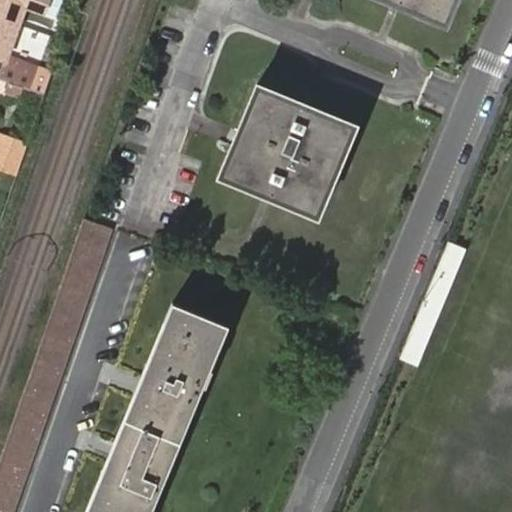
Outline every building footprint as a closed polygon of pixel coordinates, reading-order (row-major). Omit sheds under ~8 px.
[(0,0),(0,58),(5,60),(18,24),(25,6),(43,13),(46,5),(60,11),(63,0),(0,0)] [(383,0),(393,4),(396,5),(400,7),(446,26),(446,25),(441,23),(448,5),(453,7),(454,6),(449,4),(450,0),(383,0)] [(46,5),(43,13),(58,17),(60,11),(46,5)] [(441,23),(446,25),(453,7),(448,5),(441,23)] [(5,60),(0,74),(0,78),(33,91),(44,95),(52,71),(8,55),(5,60)] [(257,85),(219,177),(264,196),(317,218),(355,127),(355,126),(257,85)] [(0,152),(22,160),(27,146),(0,137),(0,152)] [(0,170),(17,176),(22,160),(0,152),(0,170)] [(0,511),(22,511),(113,225),(84,216),(0,481),(0,511)] [(466,249),(449,242),(400,359),(417,366),(466,249)] [(111,462),(108,460),(85,511),(143,511),(151,495),(157,498),(157,497),(151,494),(156,481),(163,484),(163,483),(156,480),(164,463),(170,466),(171,465),(164,462),(173,440),(179,443),(180,441),(174,439),(183,416),(189,419),(190,418),(183,415),(191,398),(197,401),(197,400),(191,397),(196,384),(203,387),(203,386),(196,384),(204,366),(210,369),(211,368),(204,366),(213,344),(220,346),(228,326),(227,325),(225,330),(171,308),(173,303),(141,378),(145,379),(155,384),(147,401),(146,400),(138,397),(134,395),(114,443),(118,445),(122,447),(128,448),(121,466),(114,463),(111,462)] [(227,325),(173,303),(171,308),(225,330),(227,325)] [(211,368),(220,346),(213,344),(204,366),(211,368)] [(203,386),(210,369),(204,366),(196,384),(203,386)] [(146,400),(147,401),(155,384),(145,379),(141,378),(134,395),(138,397),(146,400)] [(197,400),(203,387),(196,384),(191,397),(197,400)] [(190,418),(197,401),(191,398),(183,415),(190,418)] [(180,441),(189,419),(183,416),(174,439),(180,441)] [(171,465),(179,443),(173,440),(164,462),(171,465)] [(114,443),(108,460),(111,462),(114,463),(121,466),(128,448),(122,447),(118,445),(114,443)] [(163,483),(170,466),(164,463),(156,480),(163,483)] [(157,497),(163,484),(156,481),(151,494),(157,497)] [(150,511),(157,498),(151,495),(143,511),(150,511)]
